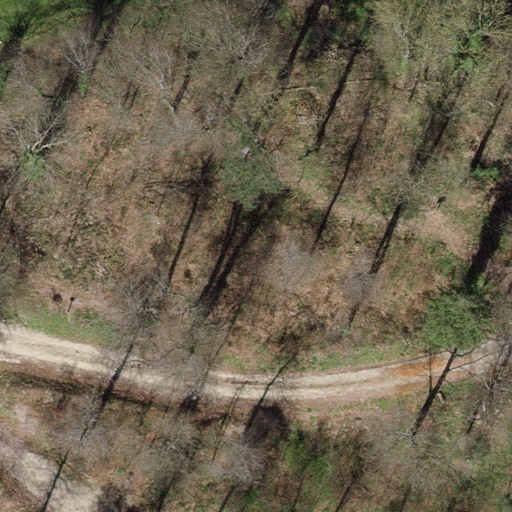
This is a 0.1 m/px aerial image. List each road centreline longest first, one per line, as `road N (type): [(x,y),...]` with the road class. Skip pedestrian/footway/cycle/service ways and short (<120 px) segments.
road 1 (track): [(0,344),(322,400),(460,373),(511,345)]
road 2 (track): [(0,437),(70,495),(114,511)]
